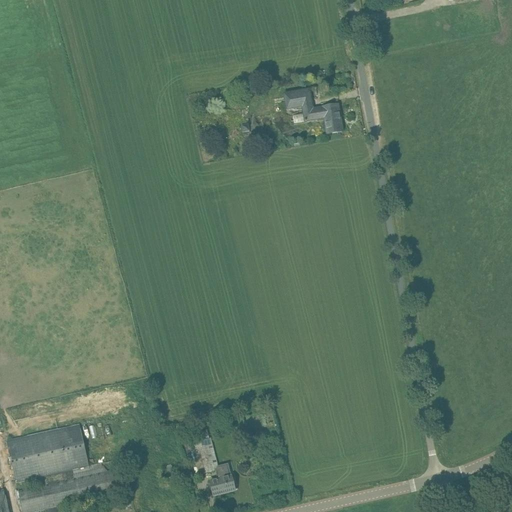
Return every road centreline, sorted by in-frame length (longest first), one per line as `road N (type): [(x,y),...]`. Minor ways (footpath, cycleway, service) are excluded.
road 1 (unclassified): [(437,479),(349,0)]
road 2 (unclassified): [(296,511),(437,479)]
